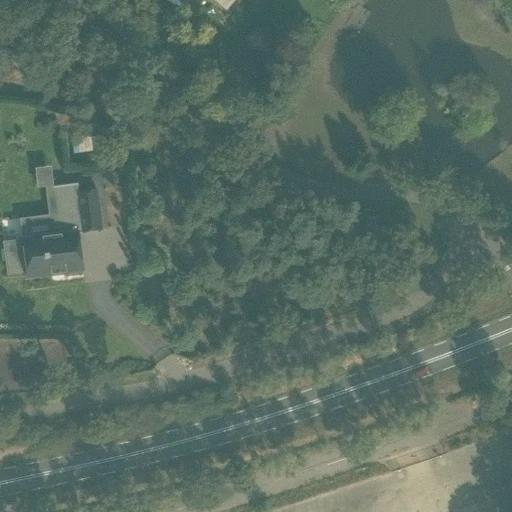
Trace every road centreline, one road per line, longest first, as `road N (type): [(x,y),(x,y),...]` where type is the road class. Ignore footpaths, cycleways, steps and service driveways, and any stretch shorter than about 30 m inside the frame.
road 1 (secondary): [(0,483),(202,436),(511,329)]
road 2 (unclassified): [(0,412),(243,367),(394,313),(427,292),(474,225)]
road 3 (unclassified): [(474,225),(442,205),(320,192),(247,164),(47,0)]
road 4 (unclassified): [(161,511),(460,419)]
